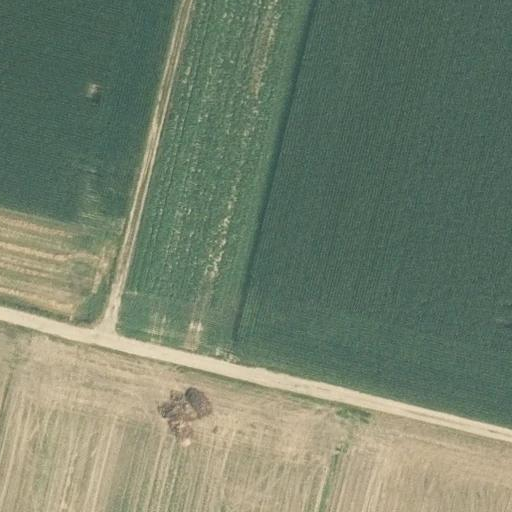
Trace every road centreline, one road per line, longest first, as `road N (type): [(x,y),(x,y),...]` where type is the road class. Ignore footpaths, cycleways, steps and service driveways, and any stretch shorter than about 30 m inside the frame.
road 1 (track): [(511,443),(0,317)]
road 2 (track): [(107,344),(190,0)]
